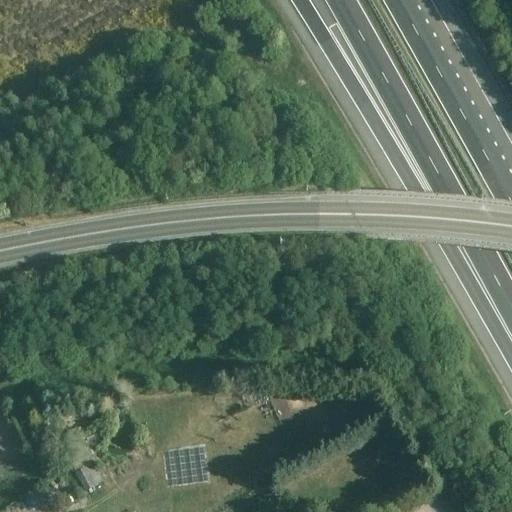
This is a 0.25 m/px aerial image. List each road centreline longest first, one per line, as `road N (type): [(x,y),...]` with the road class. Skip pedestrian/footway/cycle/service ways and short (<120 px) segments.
road 1 (motorway): [(299,0),(511,327)]
road 2 (motorway): [(341,0),(511,311)]
road 3 (secondary): [(0,251),(195,218),(349,214)]
road 4 (motorway): [(511,207),(397,0)]
road 5 (secondary): [(511,226),(349,214)]
